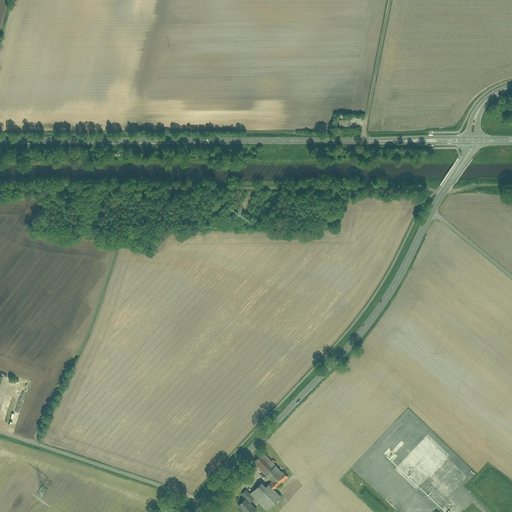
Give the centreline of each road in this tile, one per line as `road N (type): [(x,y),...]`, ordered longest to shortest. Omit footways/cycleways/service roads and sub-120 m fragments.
road 1 (tertiary): [(472,140),(0,139)]
road 2 (secondary): [(203,499),(397,283),(472,140)]
road 3 (unclassified): [(0,432),(203,499)]
road 4 (track): [(363,140),(388,0)]
